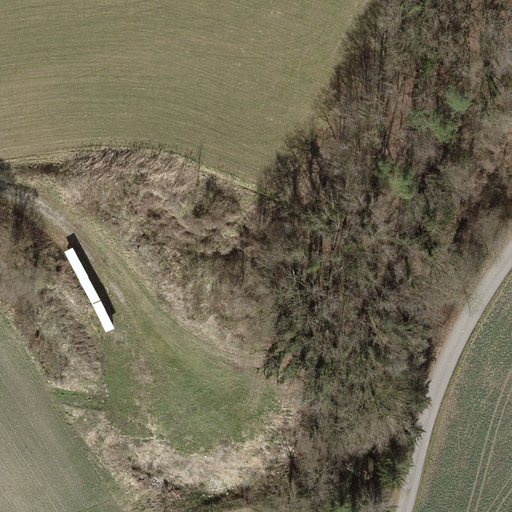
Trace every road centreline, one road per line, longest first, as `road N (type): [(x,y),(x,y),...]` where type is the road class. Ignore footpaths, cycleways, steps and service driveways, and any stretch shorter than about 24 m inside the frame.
road 1 (unclassified): [(408,511),(435,397),(477,311),(511,263)]
road 2 (track): [(0,186),(66,219),(169,338)]
